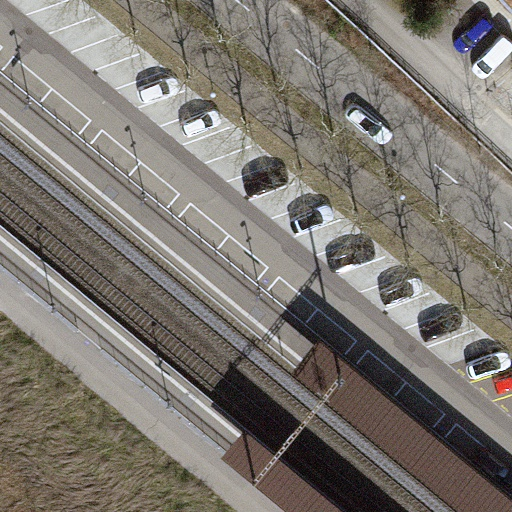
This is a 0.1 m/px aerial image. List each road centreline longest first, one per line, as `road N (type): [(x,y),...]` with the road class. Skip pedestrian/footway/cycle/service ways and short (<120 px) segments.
road 1 (residential): [(243,0),(511,218)]
road 2 (residential): [(353,0),(511,139)]
